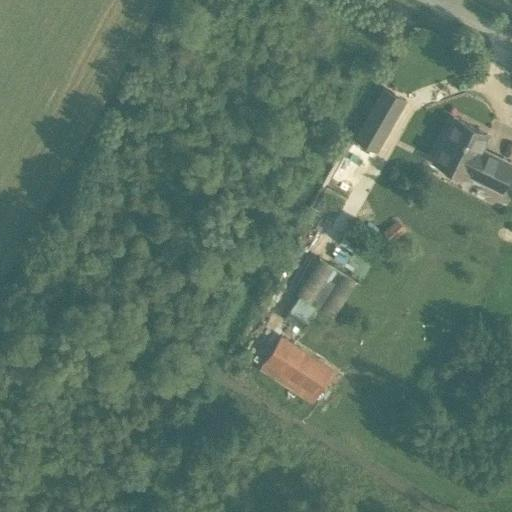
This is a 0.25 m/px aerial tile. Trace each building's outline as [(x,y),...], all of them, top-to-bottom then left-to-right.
[(377,150),(406,98),(383,84),(354,137),(377,150)] [(511,160),(484,148),(492,132),(456,115),(433,162),(469,179),(471,176),(503,191),(511,173),(511,160)] [(397,239),(408,225),(397,216),(386,231),(397,239)] [(323,258),(300,293),(334,315),(357,281),(323,258)] [(265,361),(318,395),(333,371),(280,338),(265,361)]
